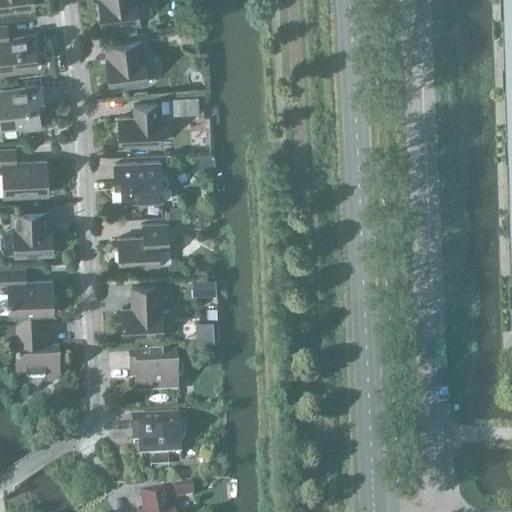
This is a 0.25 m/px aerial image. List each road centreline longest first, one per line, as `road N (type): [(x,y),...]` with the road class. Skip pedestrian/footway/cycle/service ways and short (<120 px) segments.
road 1 (residential): [(0,486),(92,420),(78,82),(67,0)]
road 2 (tertiary): [(372,511),(346,0)]
